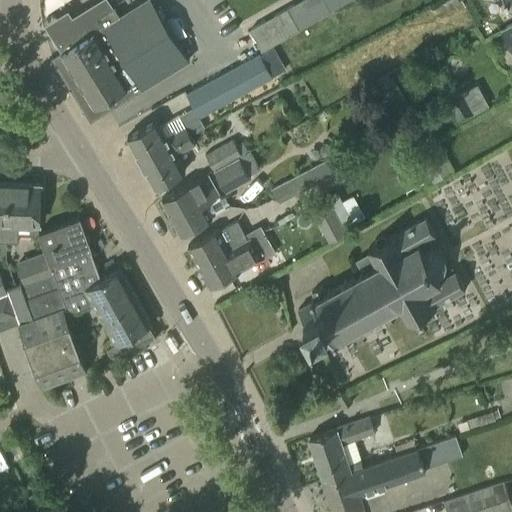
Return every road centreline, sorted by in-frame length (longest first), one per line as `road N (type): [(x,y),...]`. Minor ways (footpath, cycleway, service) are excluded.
road 1 (tertiary): [(288,511),(214,366),(78,147)]
road 2 (tertiary): [(78,147),(19,53),(11,0)]
